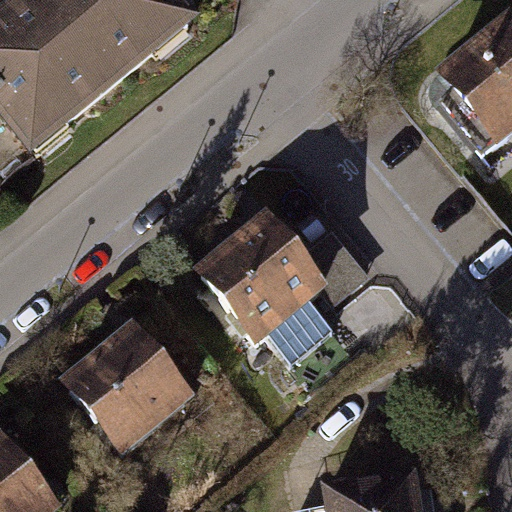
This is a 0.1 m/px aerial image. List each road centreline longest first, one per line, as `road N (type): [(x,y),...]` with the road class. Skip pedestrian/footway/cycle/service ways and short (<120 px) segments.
road 1 (residential): [(258,81),(502,368)]
road 2 (residential): [(258,81),(0,303)]
